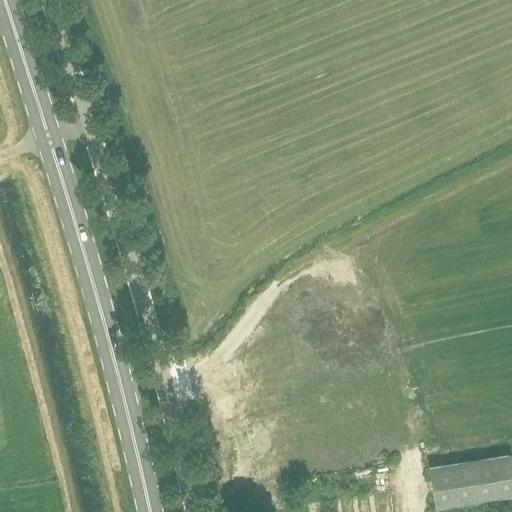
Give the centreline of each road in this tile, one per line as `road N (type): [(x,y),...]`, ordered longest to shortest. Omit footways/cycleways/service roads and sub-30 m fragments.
road 1 (unclassified): [(183,511),(140,302),(45,0)]
road 2 (primary): [(146,511),(6,0)]
